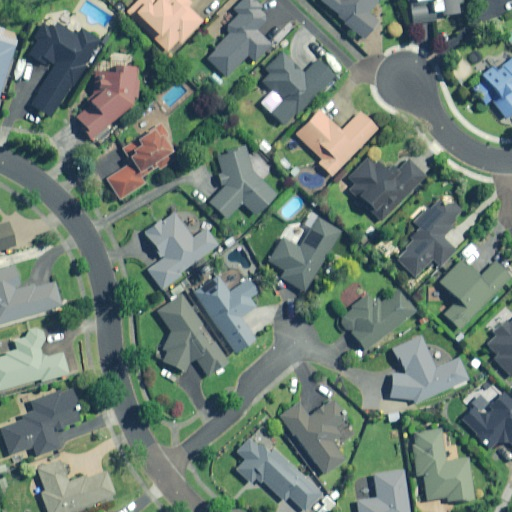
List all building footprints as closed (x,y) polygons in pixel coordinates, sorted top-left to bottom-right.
[(191,3),(188,0),(140,0),(127,14),(167,52),(178,40),(182,44),(203,22),(187,7),(191,3)] [(275,25),(249,0),(244,0),(231,14),(236,19),(223,33),(226,36),(205,57),(225,77),(247,55),(254,63),(272,45),(263,36),(275,25)] [(320,0),(363,41),(381,23),(368,11),(379,0),(320,0)] [(455,0),(405,0),(409,24),(438,21),(438,16),(458,14),(455,0)] [(77,36),(56,23),(52,30),(44,25),(35,40),(38,42),(30,55),(43,63),(45,59),(55,66),(30,105),(51,118),(99,40),(82,29),(77,36)] [(0,98),(1,99),(15,46),(0,42),(0,98)] [(271,92),(260,101),(271,113),(284,127),(337,78),(319,60),(304,74),(285,53),(266,69),(270,73),(261,81),(271,92)] [(480,76),(483,79),(472,88),(484,105),(490,100),(505,120),(511,114),(511,90),(511,89),(511,88),(511,56),(503,64),(500,60),(480,76)] [(85,128),(81,131),(90,141),(133,105),(131,103),(142,93),(130,68),(113,67),(112,77),(93,72),(93,94),(86,99),(91,105),(76,118),(85,128)] [(340,132),(319,111),(295,135),(321,160),(318,163),(331,176),(376,131),(359,114),(340,132)] [(175,160),(157,128),(121,149),(130,165),(106,179),(117,199),(146,182),(140,172),(146,168),(149,174),(175,160)] [(219,165),(219,193),(209,203),(226,220),(241,203),(256,217),(278,194),(246,162),(237,148),(217,160),(219,165)] [(424,176),(403,156),(391,168),(387,168),(367,159),(348,179),(355,186),(351,191),(383,220),(424,176)] [(408,239),(411,241),(395,260),(414,277),(430,259),(439,267),(454,250),(438,236),(461,210),(450,200),(443,208),(436,201),(416,225),(418,227),(408,239)] [(192,239),(174,213),(144,234),(162,258),(146,269),(161,290),(181,276),(179,273),(217,246),(206,229),(192,239)] [(340,232),(317,218),(299,248),(283,239),(269,262),(284,271),(280,278),(303,292),(340,232)] [(0,251),(17,246),(10,222),(0,225),(0,251)] [(484,280),(462,259),(439,284),(457,300),(443,315),(461,332),(511,278),(497,266),(484,280)] [(21,290),(15,267),(0,270),(0,324),(63,308),(56,281),(21,290)] [(228,295),(216,278),(194,293),(235,353),(255,339),(241,319),(255,309),(248,299),(258,293),(249,280),(228,295)] [(416,310),(400,289),(377,307),(368,295),(339,317),(363,350),(416,310)] [(210,378),(228,363),(183,296),(161,310),(171,332),(162,351),(169,355),(165,362),(184,372),(189,357),(210,378)] [(511,374),(511,320),(496,334),(498,337),(488,346),(497,357),(494,359),(509,377),(511,374)] [(46,344),(41,330),(27,334),(28,336),(14,341),(18,353),(0,358),(0,391),(41,379),(42,383),(70,375),(63,353),(42,360),(38,346),(46,344)] [(392,375),(389,397),(412,400),(414,404),(468,383),(458,357),(435,366),(423,335),(393,346),(405,377),(392,375)] [(82,423),(73,391),(31,402),(34,414),(20,417),(22,423),(2,428),(10,456),(34,449),(37,457),(75,447),(73,438),(106,429),(103,417),(82,423)] [(511,403),(503,394),(491,406),(483,399),(461,421),(490,449),(501,437),(511,447),(511,403)] [(341,431),(351,423),(331,398),(309,415),(299,401),(279,417),(324,475),(345,459),(332,443),(343,434),(341,431)] [(444,461),(441,430),(412,433),(417,480),(424,479),(426,500),(447,498),(447,502),(473,500),(469,459),(444,461)] [(236,452),(244,461),(235,469),(249,483),(253,479),(260,487),(265,482),(284,502),(288,498),(302,511),(306,511),(323,496),(276,447),(269,454),(252,436),(236,452)] [(71,484),(64,462),(39,471),(45,491),(42,492),(48,511),(75,511),(116,499),(107,472),(71,484)] [(409,511),(404,471),(373,475),(377,499),(356,502),(357,511),(409,511)]
